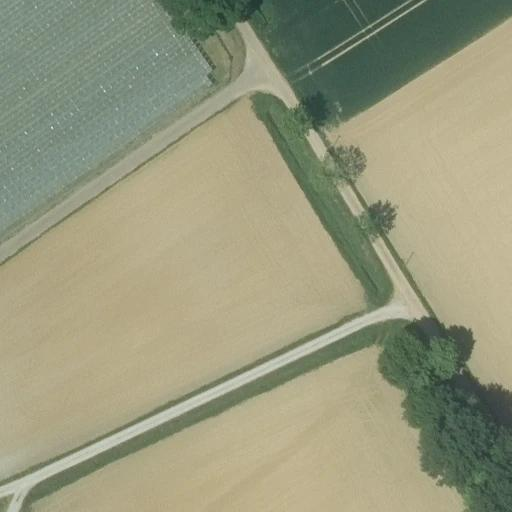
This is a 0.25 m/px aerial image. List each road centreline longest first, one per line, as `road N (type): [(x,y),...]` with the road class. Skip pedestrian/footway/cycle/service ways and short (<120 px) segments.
road 1 (unclassified): [(224,0),(511,462)]
road 2 (track): [(0,259),(270,72)]
